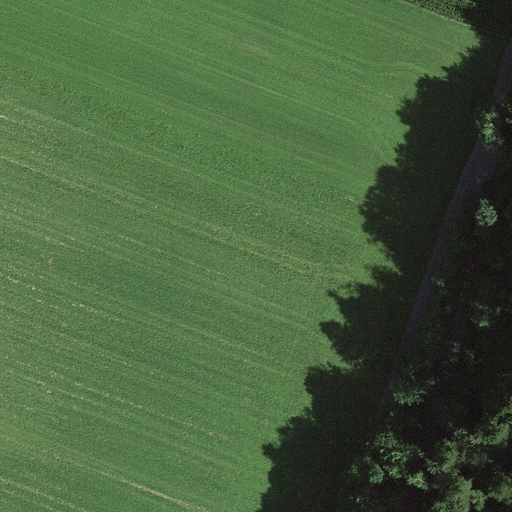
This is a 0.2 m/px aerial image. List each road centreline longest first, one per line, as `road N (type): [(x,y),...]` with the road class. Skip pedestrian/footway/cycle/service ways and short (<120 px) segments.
road 1 (unclassified): [(477,160),(351,511)]
road 2 (unclassified): [(405,511),(471,282),(480,229),(477,160)]
